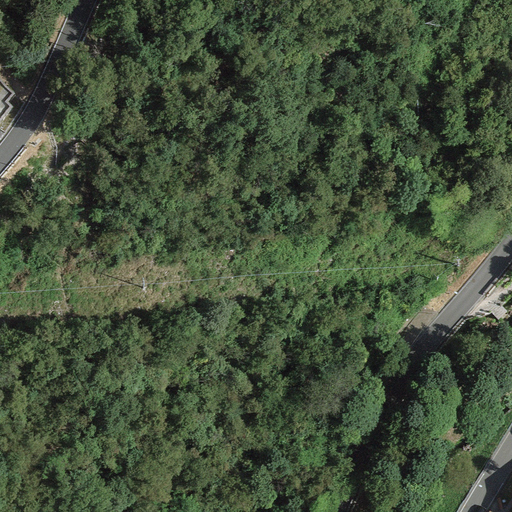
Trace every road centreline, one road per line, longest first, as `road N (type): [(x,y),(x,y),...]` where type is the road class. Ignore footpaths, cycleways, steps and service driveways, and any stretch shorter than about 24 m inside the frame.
road 1 (tertiary): [(511,238),(367,429),(335,511)]
road 2 (tertiary): [(0,160),(43,93),(86,0)]
